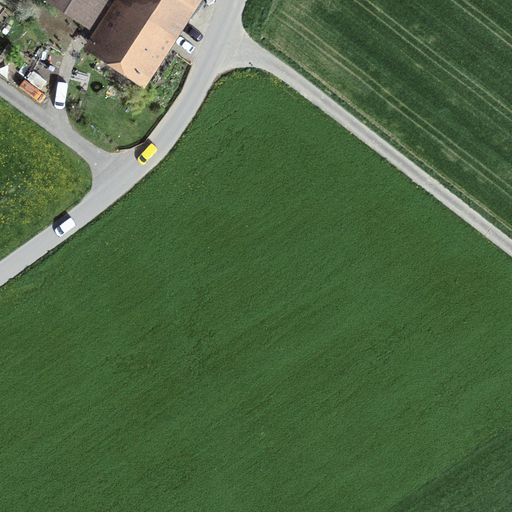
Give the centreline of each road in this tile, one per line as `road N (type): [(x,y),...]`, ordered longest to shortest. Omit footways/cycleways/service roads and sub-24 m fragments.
road 1 (track): [(511,252),(219,28)]
road 2 (tertiary): [(0,271),(123,181),(162,136),(231,0)]
road 3 (track): [(0,91),(123,181)]
